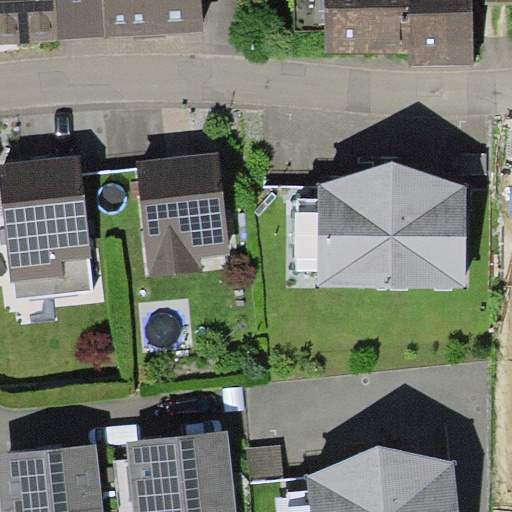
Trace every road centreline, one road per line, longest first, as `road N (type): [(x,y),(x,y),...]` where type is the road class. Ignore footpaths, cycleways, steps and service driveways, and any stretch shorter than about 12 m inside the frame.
road 1 (residential): [(511,84),(101,78),(0,89)]
road 2 (unknown): [(0,404),(227,388)]
